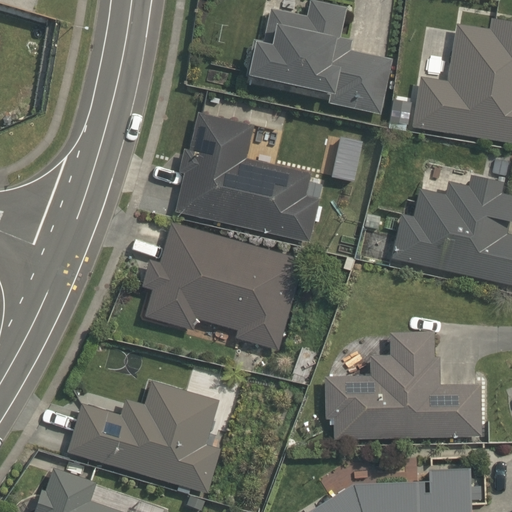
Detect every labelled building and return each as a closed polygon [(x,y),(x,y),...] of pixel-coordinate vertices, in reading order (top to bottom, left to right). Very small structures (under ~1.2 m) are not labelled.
[(312,16),(270,9),(264,42),(258,41),(249,96),(384,117),(393,59),(348,52),(355,7),(315,0),(312,16)] [(511,16),(460,9),(450,81),(416,76),(409,129),(511,144),(511,16)] [(170,215),(308,252),(322,197),(311,194),(317,172),(246,153),(252,130),(197,115),(170,215)] [(511,194),(509,194),(510,183),(475,177),(474,185),(452,182),(450,196),(419,191),(416,215),(402,212),(392,270),(511,289),(511,238),(506,238),(508,224),(511,224),(511,194)] [(308,252),(170,215),(142,320),(187,332),(190,320),(239,333),(238,338),(281,350),(308,252)] [(332,382),(333,444),(483,441),(482,388),(435,389),(434,335),(391,336),(392,357),(369,357),(369,381),(332,382)] [(208,440),(220,404),(149,381),(140,409),(87,392),(68,452),(206,496),(223,445),(208,440)] [(97,483),(54,466),(35,511),(124,511),(91,499),(97,483)] [(385,482),(353,484),(353,489),(341,489),(312,511),(474,511),(475,470),(418,469),(418,485),(385,487),(385,482)]
